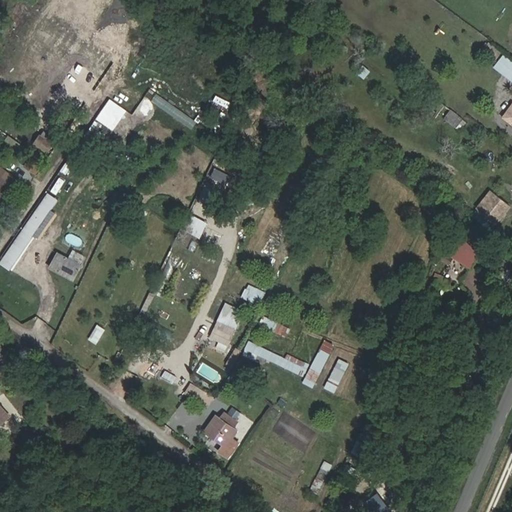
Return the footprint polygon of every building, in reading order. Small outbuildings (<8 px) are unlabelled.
[(505,54),(491,43),(482,56),(496,66),(505,54)] [(366,66),(361,74),(367,79),(372,71),(366,66)] [(511,106),(503,119),(511,125),(511,106)] [(449,109),(443,120),(462,130),(468,119),(449,109)] [(35,144),(51,153),(59,139),(44,130),(35,144)] [(33,155),(24,166),(35,174),(43,164),(33,155)] [(0,200),(7,204),(19,174),(0,166),(0,200)] [(492,222),(506,204),(490,192),(477,210),(492,222)] [(41,203),(29,227),(37,232),(49,207),(41,203)] [(509,207),(506,204),(492,222),(496,225),(509,207)] [(474,267),(490,238),(467,226),(452,256),(474,267)] [(2,265),(14,271),(35,234),(23,227),(2,265)] [(74,249),(71,256),(59,251),(51,267),(76,279),(88,255),(74,249)] [(442,261),(450,265),(455,254),(446,251),(442,261)] [(511,267),(503,275),(511,285),(511,267)] [(434,279),(443,283),(446,276),(437,272),(434,279)] [(261,305),(267,291),(251,285),(245,298),(261,305)] [(28,313),(40,295),(33,290),(20,308),(28,313)] [(289,336),(292,327),(263,317),(260,326),(289,336)] [(220,320),(211,338),(230,347),(239,328),(220,320)] [(99,344),(108,329),(98,324),(90,340),(99,344)] [(325,339),(305,383),(316,388),(336,344),(325,339)] [(250,340),(244,353),(304,379),(310,365),(250,340)] [(227,363),(233,367),(244,352),(238,348),(227,363)] [(0,353),(0,369),(8,360),(0,353)] [(339,393),(350,362),(338,358),(327,389),(339,393)] [(173,385),(178,376),(167,369),(162,379),(173,385)] [(210,407),(216,397),(192,382),(185,393),(210,407)] [(222,407),(216,416),(230,426),(237,417),(222,407)] [(4,412),(0,415),(0,416),(5,422),(10,418),(4,412)] [(230,426),(216,416),(205,432),(227,447),(237,431),(230,426)] [(362,456),(366,442),(358,440),(354,453),(362,456)] [(352,456),(349,463),(361,468),(364,461),(352,456)] [(320,492),(334,465),(326,461),(312,488),(320,492)] [(372,511),(387,511),(392,509),(383,491),(366,500),(372,511)]
